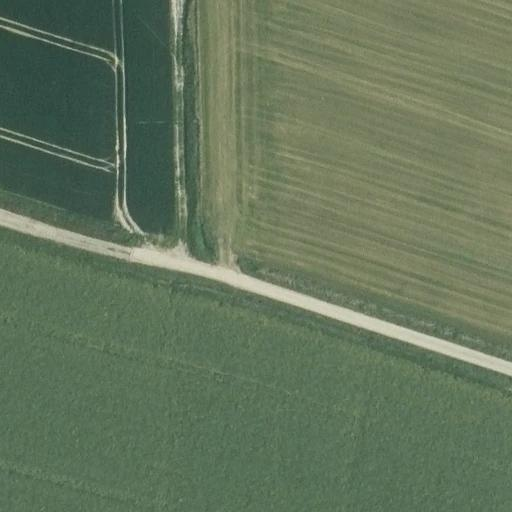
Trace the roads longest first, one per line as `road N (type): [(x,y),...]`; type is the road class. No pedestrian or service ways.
road 1 (track): [(511,376),(197,268),(0,222)]
road 2 (track): [(178,264),(175,0)]
